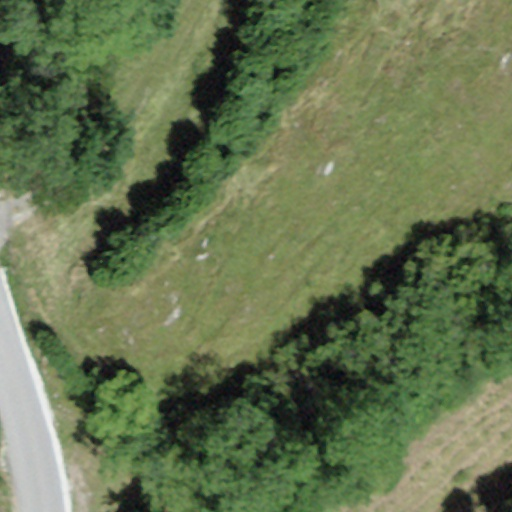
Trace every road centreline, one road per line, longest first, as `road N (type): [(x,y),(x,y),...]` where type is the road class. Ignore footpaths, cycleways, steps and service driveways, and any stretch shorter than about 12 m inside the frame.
road 1 (track): [(0,218),(91,169),(135,111),(197,0)]
road 2 (unclassified): [(44,511),(31,424),(0,335)]
